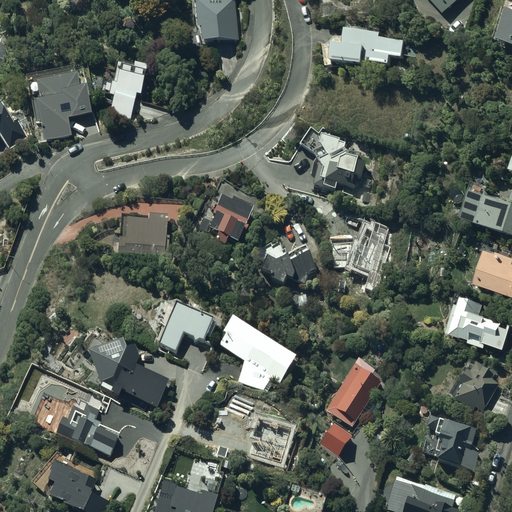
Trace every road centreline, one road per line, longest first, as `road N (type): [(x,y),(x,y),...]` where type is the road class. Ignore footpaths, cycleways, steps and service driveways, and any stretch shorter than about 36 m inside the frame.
road 1 (residential): [(294,0),(299,80),(275,125),(230,157),(104,185),(38,239)]
road 2 (residential): [(38,239),(48,199),(69,168),(181,131),(226,104),(254,64),(263,0)]
